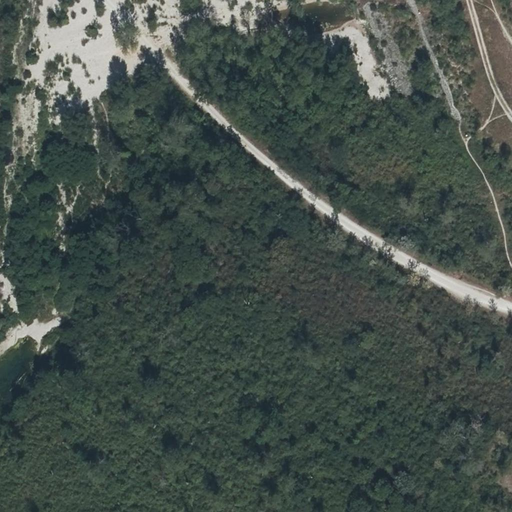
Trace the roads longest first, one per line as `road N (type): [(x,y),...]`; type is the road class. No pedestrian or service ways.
road 1 (track): [(511,310),(388,252),(305,194),(102,0)]
road 2 (track): [(511,117),(495,89),(470,0)]
